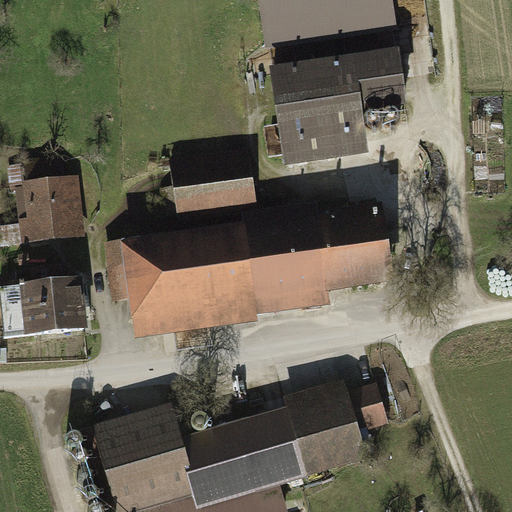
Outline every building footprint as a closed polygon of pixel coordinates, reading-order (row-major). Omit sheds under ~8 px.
[(390,0),(258,0),(265,50),(395,32),(390,0)] [(400,48),(272,63),(284,162),(367,152),(362,111),(407,106),(400,48)] [(397,116),(395,114),(393,114),(390,114),(388,114),(386,116),(385,118),(384,120),(385,122),(386,125),(387,126),(389,127),(392,128),(394,127),(396,126),(398,125),(398,122),(399,120),(398,118),(397,116)] [(380,118),(378,116),(376,116),(374,116),(371,116),(369,118),(368,120),(367,122),(368,124),(369,127),(370,128),(372,130),(375,130),(377,130),(379,128),(381,127),(382,125),(382,122),(381,120),(380,118)] [(251,151),(172,160),(181,237),(242,229),(240,215),(257,213),(251,151)] [(19,186),(29,247),(90,238),(80,177),(19,186)] [(181,237),(106,246),(113,304),(129,302),(134,345),(259,329),(258,320),(330,311),(328,297),(394,288),(384,209),(320,217),(318,205),(257,213),(240,215),(242,229),(181,237)] [(83,283),(20,289),(25,339),(88,333),(83,283)] [(387,422),(378,390),(352,397),(347,383),(285,401),(288,410),(185,439),(175,403),(93,426),(117,511),(133,511),(198,494),(202,507),(280,485),(301,479),(345,467),(342,459),(362,454),(355,431),(387,422)] [(208,418),(206,417),(204,416),(201,416),(199,417),(197,418),(196,420),(195,422),(195,425),(196,427),(198,429),(200,430),(202,430),(205,430),(207,429),(208,427),(209,425),(210,423),(209,420),(208,418)] [(81,437),(79,436),(77,435),(74,435),(72,436),(70,437),(69,439),(68,441),(68,444),(69,446),(71,448),(73,449),(75,449),(78,449),(80,448),(81,446),(82,444),(83,441),(82,439),(81,437)] [(87,455),(85,453),(83,452),(80,452),(78,453),(76,455),(75,457),(74,459),(74,461),(75,463),(77,465),(79,466),(81,467),(84,466),(86,465),(87,463),(88,461),(89,459),(88,457),(87,455)] [(93,475),(91,473),(89,473),(86,473),(84,473),(82,475),(81,477),(80,479),(80,481),(81,484),(83,485),(85,487),(87,487),(90,487),(92,485),(93,484),(94,482),(95,479),(94,477),(93,475)] [(198,494),(133,511),(288,511),(280,485),(202,507),(198,494)] [(99,493),(97,491),(95,490),(92,490),(90,491),(88,493),(87,495),(86,497),(87,499),(88,501),(89,503),(91,504),(94,505),(96,504),(98,503),(100,501),(101,499),(101,497),(100,495),(99,493)]
